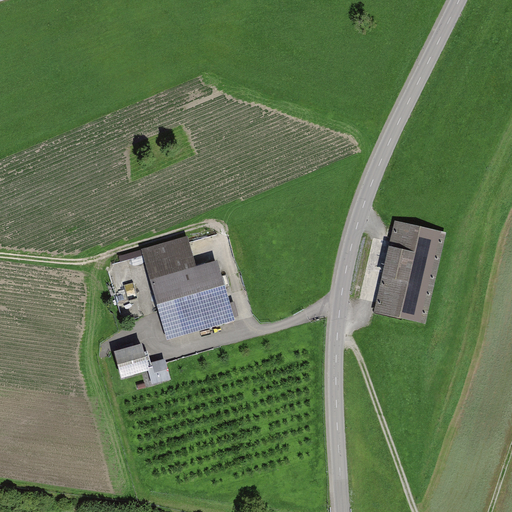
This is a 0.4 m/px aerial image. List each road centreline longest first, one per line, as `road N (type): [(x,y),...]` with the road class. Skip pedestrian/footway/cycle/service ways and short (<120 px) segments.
road 1 (tertiary): [(459,0),(380,163),(349,254),(336,357),(342,511)]
road 2 (track): [(0,255),(93,265),(145,244),(224,229),(240,244),(235,278),(255,330),(339,307)]
road 3 (track): [(143,317),(104,353),(135,480),(150,500),(216,511)]
road 4 (track): [(415,511),(362,364),(337,328)]
road 5 (track): [(143,322),(175,349),(256,330)]
